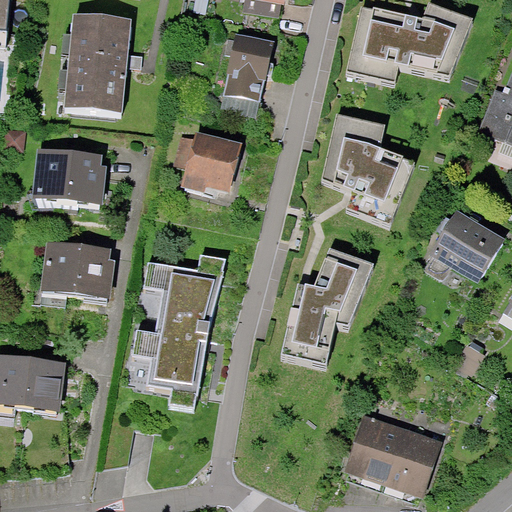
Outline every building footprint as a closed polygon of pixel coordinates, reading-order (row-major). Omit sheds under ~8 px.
[(19,0),(0,0),(0,44),(16,46),(19,0)] [(211,2),(203,0),(198,0),(195,15),(207,18),(211,2)] [(293,0),(248,0),(250,15),(287,22),(293,0)] [(421,19),(362,7),(346,78),(396,87),(400,72),(450,82),(475,19),(430,2),(421,19)] [(140,26),(81,22),(79,40),(71,39),(70,58),(79,59),(77,78),(68,77),(66,95),(74,96),(72,116),(134,120),(137,74),(147,75),(149,59),(137,58),(140,26)] [(283,49),(239,39),(222,115),(265,125),(283,49)] [(479,133),(511,146),(511,66),(501,95),(495,93),(479,133)] [(386,125),(337,114),(320,184),(355,194),(345,214),(390,232),(416,163),(380,146),(386,125)] [(255,153),(204,139),(188,198),(213,204),(214,197),(241,204),(255,153)] [(108,164),(48,160),(44,208),(113,213),(116,175),(107,174),(108,164)] [(430,257),(478,289),(503,253),(454,220),(430,257)] [(298,283),(280,362),(326,373),(336,331),(348,334),(374,265),(330,249),(313,285),(298,283)] [(118,257),(51,251),(46,309),(75,312),(76,302),(122,306),(125,270),(117,269),(118,257)] [(210,281),(156,272),(153,294),(173,298),(166,337),(143,333),(138,366),(158,369),(155,387),(211,397),(223,329),(218,328),(228,270),(212,268),(210,281)] [(68,371),(4,365),(0,411),(0,414),(73,421),(77,380),(68,379),(68,371)] [(434,445),(357,420),(337,481),(414,507),(434,445)]
